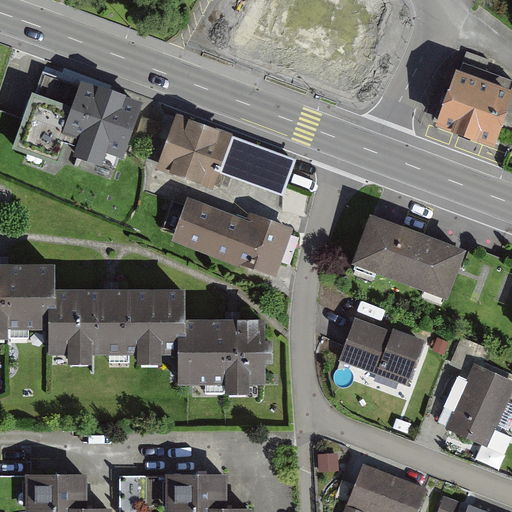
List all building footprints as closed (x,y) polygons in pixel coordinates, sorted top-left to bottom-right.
[(361,74),(386,0),(384,0),(260,0),(243,54),(343,87),(348,70),(361,74)] [(433,140),(488,160),(511,98),(483,87),(487,76),(460,66),(433,140)] [(123,162),(143,105),(46,71),(18,150),(59,164),(66,144),(76,147),(72,158),(100,168),(104,156),(123,162)] [(277,205),(288,177),(228,154),(230,150),(172,129),(153,181),(209,203),(219,185),(277,205)] [(272,289),(289,243),(246,227),(244,234),(184,212),(181,220),(167,215),(157,243),(170,248),(167,256),(235,281),(237,276),(272,289)] [(461,267),(364,231),(345,281),(442,317),(461,267)] [(275,404),(274,353),(267,353),(267,330),(240,331),(240,324),(219,324),(219,331),(186,332),(185,303),(118,303),(118,296),(99,296),(99,304),(52,304),(52,279),(3,280),(3,272),(0,272),(0,350),(34,350),(35,366),(68,365),(68,378),(89,378),(89,368),(139,367),(139,379),(160,378),(176,378),(176,402),(220,401),(221,415),(254,415),(254,405),(275,404)] [(422,358),(353,331),(337,375),(406,402),(422,358)] [(511,411),(511,385),(480,370),(449,435),(503,461),(511,442),(511,440),(501,435),(511,411)] [(428,511),(436,492),(365,465),(346,511),(428,511)] [(226,511),(227,483),(160,482),(159,511),(226,511)] [(90,511),(91,484),(17,483),(16,511),(90,511)]
